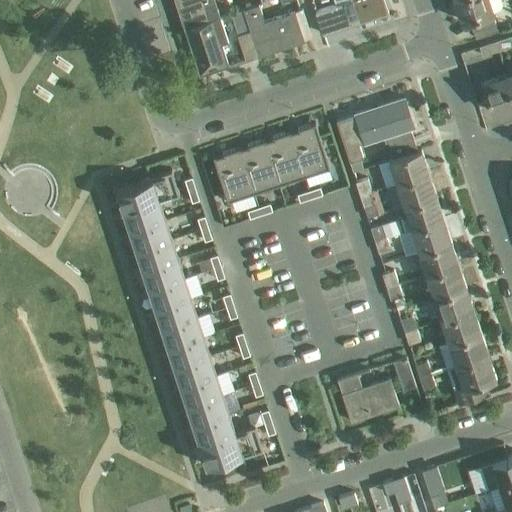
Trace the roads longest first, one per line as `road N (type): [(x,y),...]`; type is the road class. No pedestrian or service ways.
road 1 (residential): [(151,96),(163,118),(181,125),(214,119),(438,42)]
road 2 (residential): [(511,426),(235,511)]
road 3 (residential): [(476,161),(438,42)]
